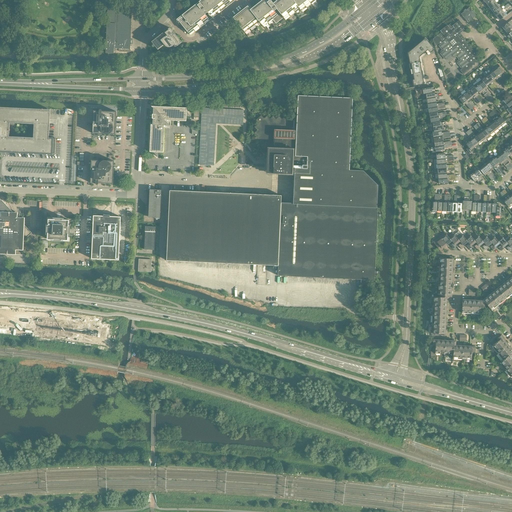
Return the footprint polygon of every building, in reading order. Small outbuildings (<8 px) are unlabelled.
[(203,0),(197,5),(178,20),(189,34),(208,19),(209,20),(212,18),(211,16),(231,0),(203,0)] [(279,0),(274,5),(269,0),(267,2),(265,0),(264,0),(251,11),(248,7),(234,19),(245,33),(245,32),(258,21),(263,27),(263,26),(272,19),(276,24),(283,18),(286,20),(291,16),(290,16),(299,9),(301,11),(302,11),(301,11),(314,0),(279,0)] [(489,8),(491,10),(498,5),(493,0),(486,6),(488,9),(489,8)] [(492,14),(494,16),(502,10),(498,5),(491,10),(493,13),(492,14)] [(117,6),(116,6),(107,6),(107,23),(105,53),(114,54),(114,49),(130,49),(132,9),(117,8),(117,6)] [(502,10),(494,16),(496,19),(497,18),(499,21),(506,15),(504,12),(505,11),(503,9),(502,10)] [(457,11),(434,30),(439,36),(438,37),(442,42),(448,38),(449,38),(455,33),(460,38),(458,39),(462,43),(461,44),(470,55),(471,55),(478,63),(483,59),(482,58),(489,53),(467,27),(469,26),(457,11)] [(503,31),(505,34),(511,28),(511,26),(509,22),(502,27),(504,30),(503,31)] [(169,28),(151,42),(153,44),(152,45),(152,46),(152,47),(153,47),(153,48),(154,48),(154,47),(155,47),(158,50),(164,45),(165,46),(166,47),(167,48),(168,48),(169,48),(170,48),(170,47),(171,47),(172,46),(174,45),(174,46),(174,47),(175,47),(176,47),(182,42),(171,28),(170,28),(169,28)] [(408,59),(413,86),(426,84),(425,80),(428,79),(428,76),(424,77),(421,58),(426,54),(428,55),(434,50),(428,42),(428,41),(425,37),(422,40),(422,41),(412,50),(411,49),(407,53),(408,59)] [(491,70),(492,71),(492,70),(503,84),(505,82),(500,76),(504,72),(498,64),(491,70)] [(492,71),(489,73),(494,80),(496,79),(501,85),(503,84),(492,70),(492,71)] [(489,73),(485,77),(495,90),(497,88),(492,82),(494,80),(489,73)] [(481,80),(486,87),(487,86),(488,85),(493,91),(495,90),(485,77),(481,80)] [(481,80),(477,83),(486,94),(488,92),(486,89),(487,88),(487,86),(486,87),(481,80)] [(477,83),(474,86),(473,86),(479,93),(480,94),(481,92),(484,95),(486,94),(477,83)] [(473,86),(469,89),(480,102),(482,100),(477,94),(479,93),(473,86),(474,86),(473,86)] [(469,89),(466,92),(471,99),(473,97),(478,104),(480,102),(469,89)] [(466,92),(462,95),(472,108),(474,106),(469,100),(471,99),(466,92)] [(472,108),(462,95),(458,98),(463,105),(465,104),(470,110),(472,108)] [(503,100),(506,104),(511,98),(511,95),(511,96),(510,95),(503,100)] [(170,190),(166,260),(278,266),(274,266),(273,266),(273,267),(273,268),(273,269),(274,269),(278,269),(277,276),(374,280),(374,274),(378,274),(378,271),(375,271),(377,217),(381,217),(381,214),(377,214),(377,207),(378,185),(363,171),(349,170),(350,160),(352,160),(352,156),(350,155),(352,115),(354,115),(354,111),(352,110),(352,98),(298,96),(297,120),(294,120),(288,119),(285,116),(282,119),(279,116),(276,119),(273,116),(270,119),(267,115),(264,118),(261,115),(255,121),(257,124),(254,127),(257,130),(254,133),(257,136),(254,139),(265,152),(268,152),(267,173),(292,174),(292,168),(294,168),(293,203),(281,203),(281,196),(170,190)] [(154,111),(153,114),(152,114),(152,119),(153,119),(153,124),(151,124),(150,152),(153,152),(158,157),(158,152),(163,153),(164,125),(170,126),(165,120),(186,121),(186,117),(191,117),(186,112),(187,108),(151,106),(154,109),(155,110),(154,111)] [(0,151),(48,154),(55,154),(56,139),(49,138),(50,110),(20,108),(0,107),(0,151)] [(202,108),(199,165),(214,166),(216,124),(243,125),(244,110),(202,108)] [(93,111),(92,134),(105,134),(106,134),(107,134),(108,134),(115,135),(116,112),(102,111),(102,110),(101,110),(101,109),(100,109),(100,110),(99,110),(99,111),(93,111)] [(493,111),(491,113),(501,126),(505,123),(500,116),(498,117),(493,111)] [(494,121),(492,122),(497,129),(501,126),(491,113),(489,114),(494,121)] [(485,117),(483,119),(494,132),(497,129),(492,122),(490,123),(485,117)] [(486,127),(484,128),(490,135),(494,132),(483,119),(481,121),(486,127)] [(478,123),(475,125),(486,138),(487,139),(491,136),(490,135),(484,128),(483,129),(478,123)] [(478,133),(477,134),(482,141),(486,138),(475,125),(473,127),(478,133)] [(470,129),(468,131),(478,144),(482,141),(477,134),(475,135),(470,129)] [(471,139),(469,140),(475,147),(478,144),(468,131),(466,133),(471,139)] [(433,137),(431,138),(432,142),(434,142),(443,140),(442,138),(450,137),(450,134),(433,137)] [(475,147),(469,140),(467,142),(465,139),(463,141),(468,147),(465,149),(470,154),(472,152),(471,150),(475,147)] [(502,150),(502,151),(508,157),(509,156),(511,159),(511,154),(506,147),(502,150)] [(502,151),(499,154),(507,164),(509,163),(507,160),(509,158),(508,157),(502,151)] [(499,154),(495,157),(500,163),(500,164),(501,165),(503,163),(505,166),(507,164),(499,154)] [(495,156),(491,160),(501,173),(503,171),(498,165),(500,164),(500,163),(495,157),(495,156)] [(91,160),(90,183),(96,183),(96,184),(96,185),(97,185),(98,185),(98,184),(98,183),(113,184),(113,176),(114,161),(107,161),(106,161),(105,161),(104,161),(103,161),(91,160)] [(491,160),(487,163),(492,170),(494,168),(499,175),(501,173),(491,160)] [(487,163),(483,166),(494,179),(496,177),(491,171),(492,170),(487,163)] [(494,179),(483,166),(479,169),(485,176),(486,174),(491,181),(494,179)] [(477,169),(473,172),(481,182),(483,180),(481,177),(483,176),(477,169)] [(481,182),(473,172),(467,177),(470,181),(472,179),(475,182),(477,181),(479,183),(481,182)] [(150,189),(148,217),(160,218),(161,190),(150,189)] [(504,190),(502,191),(511,203),(511,196),(511,195),(509,196),(504,190)] [(511,204),(511,203),(502,191),(500,193),(505,199),(503,201),(509,208),(511,204)] [(24,240),(31,233),(24,225),(25,217),(17,217),(18,212),(12,212),(2,201),(1,200),(0,199),(0,254),(16,255),(23,255),(23,250),(24,240)] [(495,213),(495,216),(503,217),(503,212),(500,212),(501,208),(498,208),(499,204),(496,204),(495,213)] [(92,250),(92,258),(114,259),(119,259),(120,222),(120,216),(115,216),(110,216),(110,215),(103,214),(103,215),(93,215),(93,221),(92,250)] [(62,242),(63,242),(63,241),(63,240),(68,240),(68,236),(70,236),(70,235),(70,233),(70,232),(70,229),(70,228),(70,225),(69,224),(69,220),(64,220),(64,218),(61,218),(60,218),(57,218),(54,217),(53,217),(53,218),(53,219),(48,219),(48,223),(47,223),(46,223),(46,224),(46,227),(46,228),(46,230),(46,231),(46,234),(46,235),(48,235),(47,239),(52,240),(52,241),(53,241),(56,241),(59,242),(60,242),(62,242)] [(145,226),(145,232),(144,250),(154,250),(155,232),(155,227),(145,226)] [(456,246),(455,245),(448,237),(443,231),(444,233),(440,236),(447,245),(449,243),(453,249),(456,246)] [(464,247),(463,246),(456,237),(451,231),(451,232),(452,233),(448,237),(455,245),(457,244),(461,249),(464,247)] [(472,247),(471,246),(464,237),(459,232),(460,234),(456,237),(463,246),(465,244),(469,249),(472,247)] [(480,248),(479,246),(472,238),(467,232),(467,233),(468,234),(464,237),(471,246),(473,244),(477,250),(480,248)] [(488,248),(487,247),(480,238),(476,232),(475,233),(476,234),(472,238),(479,246),(481,245),(485,250),(488,248)] [(496,248),(495,247),(488,239),(488,238),(483,233),(484,235),(480,238),(487,247),(489,245),(493,251),(496,248)] [(504,249),(503,248),(496,239),(491,233),(491,234),(492,235),(488,238),(488,239),(495,247),(497,246),(501,251),(504,249)] [(511,249),(511,248),(504,239),(500,234),(499,234),(500,236),(496,239),(503,248),(505,246),(509,251),(511,249)] [(445,247),(447,245),(440,236),(439,235),(438,235),(439,237),(433,242),(432,240),(431,240),(440,252),(445,247)] [(439,267),(453,268),(453,259),(453,257),(450,257),(450,259),(445,259),(445,257),(439,256),(439,257),(439,258),(439,259),(440,259),(439,267)] [(138,272),(151,272),(151,260),(139,259),(138,272)] [(438,276),(452,277),(453,268),(439,267),(439,268),(439,276),(438,276)] [(438,285),(452,286),(452,277),(438,276),(438,277),(439,277),(439,285),(438,285)] [(511,292),(504,283),(497,288),(506,299),(506,298),(511,293),(511,292)] [(433,295),(433,297),(437,297),(437,296),(447,296),(447,295),(451,295),(452,286),(438,285),(438,286),(439,286),(438,294),(437,294),(437,295),(433,295)] [(497,288),(490,294),(499,305),(499,304),(505,299),(505,300),(506,299),(497,288)] [(483,300),(482,301),(485,310),(489,307),(492,311),(492,310),(492,309),(498,305),(499,305),(490,294),(483,300)] [(432,306),(446,307),(447,296),(437,296),(437,297),(433,297),(433,299),(434,299),(433,306),(432,306)] [(460,300),(460,307),(462,307),(462,313),(462,314),(463,314),(463,313),(470,313),(470,314),(471,314),(471,300),(462,300),(460,300)] [(471,300),(471,314),(472,314),(472,313),(479,314),(480,314),(480,310),(484,310),(485,310),(482,301),(471,300)] [(432,314),(432,315),(446,316),(446,307),(432,306),(432,307),(433,307),(433,315),(432,314)] [(18,313),(14,339),(42,343),(43,337),(64,340),(64,345),(88,349),(89,344),(106,347),(109,322),(93,319),(93,316),(68,313),(67,320),(46,317),(18,313)] [(432,323),(432,324),(446,325),(446,316),(432,315),(432,316),(433,316),(432,324),(432,323)] [(431,332),(431,333),(435,334),(435,336),(438,336),(438,334),(442,334),(442,336),(445,336),(445,334),(446,325),(432,324),(432,325),(432,333),(431,332)] [(495,340),(491,343),(493,345),(491,346),(492,347),(493,347),(497,353),(497,354),(508,345),(502,338),(501,335),(496,339),(498,341),(497,342),(495,340)] [(443,354),(444,354),(445,340),(433,340),(433,345),(434,345),(434,347),(432,347),(432,351),(435,351),(435,354),(436,354),(436,353),(443,353),(443,354)] [(452,354),(453,355),(454,345),(454,341),(445,340),(444,354),(445,354),(445,353),(452,354)] [(461,359),(462,359),(463,345),(454,345),(453,355),(453,359),(454,359),(454,358),(461,359)] [(463,345),(462,359),(463,359),(470,359),(470,360),(471,360),(471,356),(474,356),(475,346),(463,345)] [(511,349),(508,345),(497,354),(498,354),(503,360),(502,360),(503,360),(503,361),(510,355),(511,353),(511,349)] [(503,360),(499,363),(500,364),(500,363),(505,369),(505,370),(511,364),(511,356),(510,355),(503,361),(503,360)]
